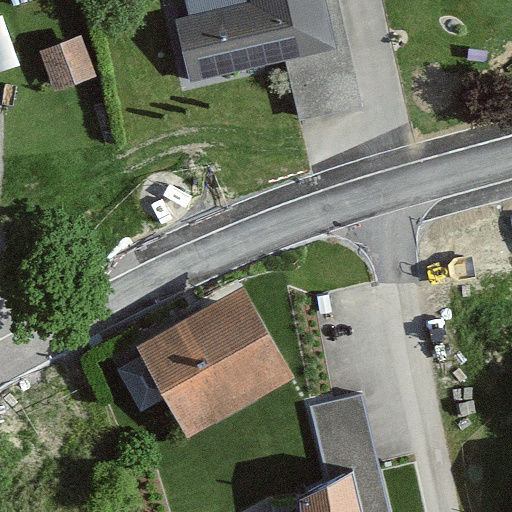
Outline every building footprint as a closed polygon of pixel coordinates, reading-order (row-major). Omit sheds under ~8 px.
[(235,0),(176,14),(190,77),(285,56),(338,44),(328,0),(235,0)] [(328,0),(338,44),(285,56),(299,117),(363,103),(340,0),(328,0)] [(81,30),(40,45),(56,88),(96,72),(81,30)] [(243,278),(137,338),(188,429),(295,369),(243,278)] [(324,473),(299,487),(301,511),(391,511),(362,390),(307,403),(324,473)]
